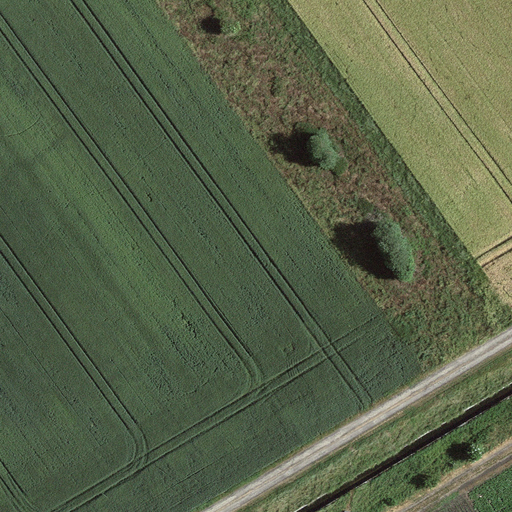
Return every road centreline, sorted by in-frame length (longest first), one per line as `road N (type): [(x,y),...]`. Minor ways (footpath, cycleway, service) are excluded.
road 1 (track): [(511,339),(222,511)]
road 2 (track): [(511,448),(407,511)]
